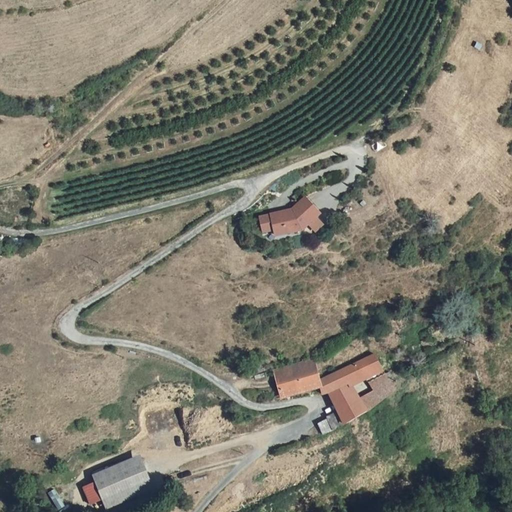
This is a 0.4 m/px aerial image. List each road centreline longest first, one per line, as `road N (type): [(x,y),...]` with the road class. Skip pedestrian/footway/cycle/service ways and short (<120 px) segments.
road 1 (unclassified): [(200,511),(265,443),(317,420),(309,401),(257,410),(178,358),(87,340),(71,333),(69,320),(80,305),(252,193),(246,184),(34,236),(0,226)]
road 2 (track): [(0,184),(23,180),(77,140),(222,0)]
